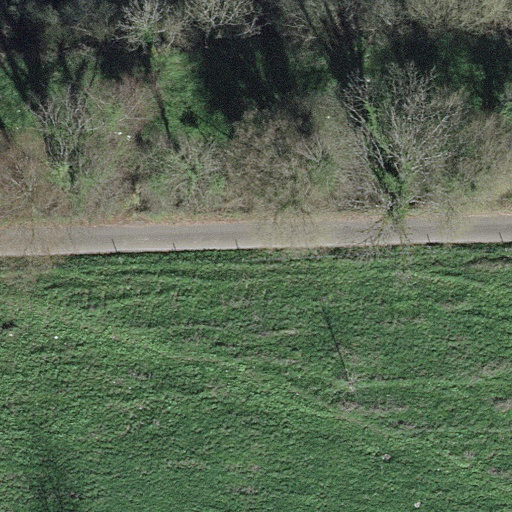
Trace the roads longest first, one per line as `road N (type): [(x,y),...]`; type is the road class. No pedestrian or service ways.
road 1 (track): [(0,308),(511,495)]
road 2 (unclassified): [(0,234),(511,223)]
